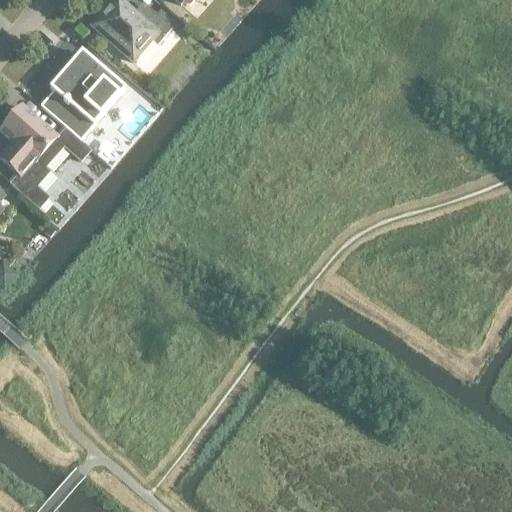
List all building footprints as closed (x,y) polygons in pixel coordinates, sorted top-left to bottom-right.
[(154,16),(145,26),(117,1),(93,29),(133,64),(151,43),(157,48),(172,31),(154,16)] [(234,15),(219,32),(225,37),(241,20),(234,15)] [(65,104),(63,106),(68,110),(69,108),(93,129),(124,93),(82,57),(75,64),(51,92),(65,104)] [(26,91),(37,101),(44,92),(34,83),(26,91)] [(0,162),(20,180),(12,188),(40,213),(48,204),(34,191),(49,175),(37,165),(57,141),(22,110),(0,134),(14,146),(0,161),(0,162)] [(65,133),(58,141),(56,143),(80,165),(89,155),(65,133)] [(50,221),(58,228),(67,219),(62,215),(54,216),(50,221)] [(49,225),(42,233),(49,240),(56,232),(49,225)] [(0,270),(0,287),(4,291),(16,278),(3,267),(0,270)]
